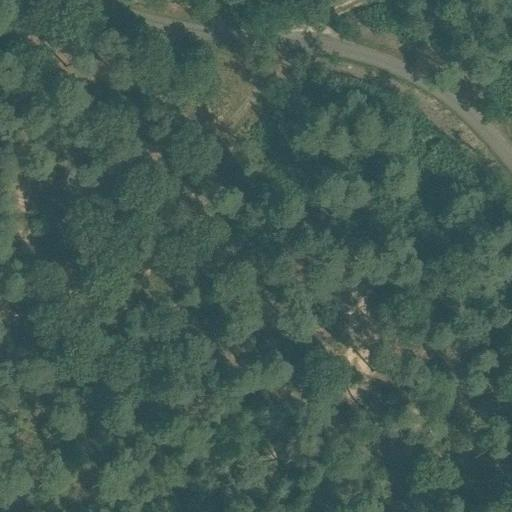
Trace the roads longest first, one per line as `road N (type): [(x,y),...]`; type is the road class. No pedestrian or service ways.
road 1 (unknown): [(511,465),(439,461),(324,418),(206,346),(84,292),(0,269)]
road 2 (unclassified): [(511,163),(462,110),(405,70),(328,50),(167,29),(68,0)]
